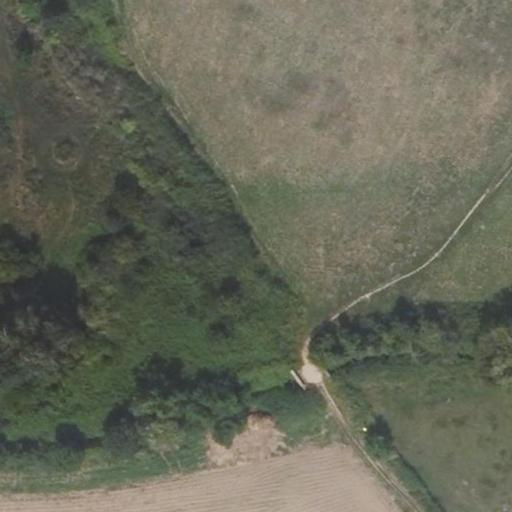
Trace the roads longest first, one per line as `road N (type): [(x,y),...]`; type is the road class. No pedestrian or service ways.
road 1 (track): [(106,0),(253,250),(299,304),(304,355)]
road 2 (track): [(304,355),(423,511)]
